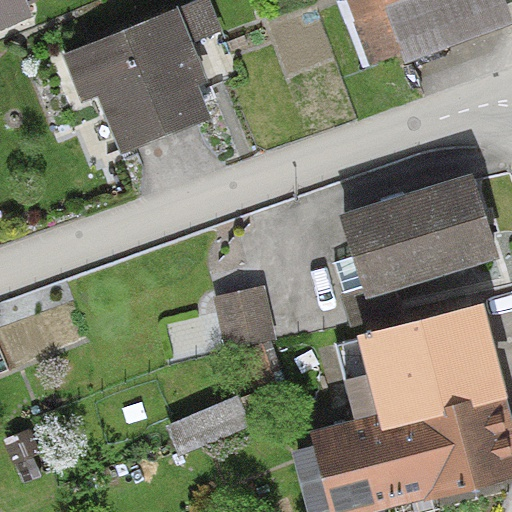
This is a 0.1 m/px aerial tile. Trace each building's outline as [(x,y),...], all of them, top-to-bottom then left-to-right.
[(0,0),(0,29),(34,15),(27,0),(0,0)] [(121,151),(211,117),(199,85),(208,82),(193,42),(222,31),(209,0),(196,0),(60,53),(79,103),(99,95),(121,151)] [(341,0),(367,67),(402,54),(406,62),(511,25),(511,19),(505,0),(341,0)] [(498,257),(472,172),(338,213),(351,255),(332,261),(351,323),(402,307),(396,288),(498,257)] [(265,285),(214,296),(226,349),(276,338),(265,285)] [(381,431),(507,398),(482,301),(333,343),(354,421),(377,415),(381,431)] [(238,394),(165,424),(177,455),(250,425),(238,394)] [(511,478),(511,416),(507,398),(381,431),(377,415),(354,421),(310,432),(331,511),(372,511),(424,499),(424,501),(511,478)] [(30,428),(2,439),(12,464),(40,453),(30,428)]
